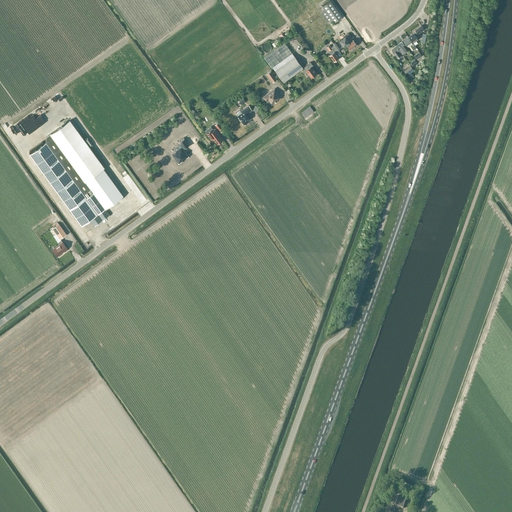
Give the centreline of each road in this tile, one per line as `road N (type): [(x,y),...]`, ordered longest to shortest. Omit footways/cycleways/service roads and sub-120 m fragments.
road 1 (unclassified): [(373,49),(408,110),(396,172),(348,320),(320,354),(264,511)]
road 2 (unclassified): [(0,323),(373,49)]
road 3 (primary): [(294,511),(403,212)]
road 4 (primary): [(403,212),(448,70),(455,0)]
road 5 (primary): [(447,0),(432,102),(403,212)]
